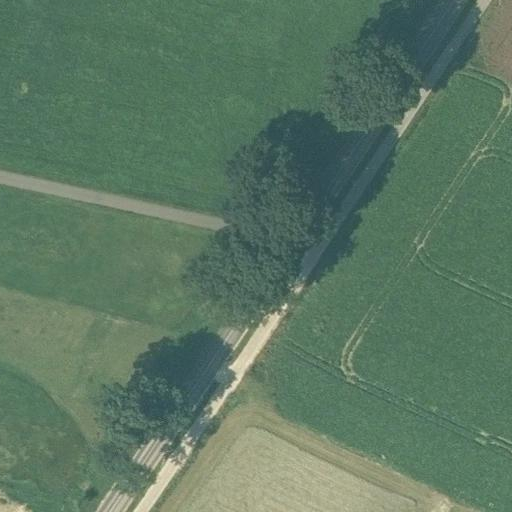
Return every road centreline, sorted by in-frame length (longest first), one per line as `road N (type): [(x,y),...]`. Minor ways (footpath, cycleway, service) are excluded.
road 1 (secondary): [(108,511),(454,0)]
road 2 (unknown): [(292,239),(0,183)]
